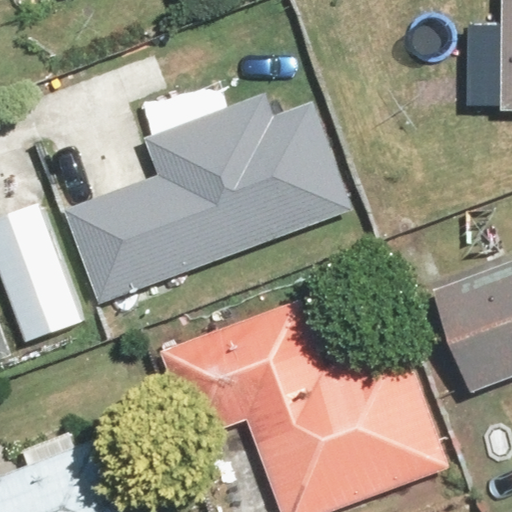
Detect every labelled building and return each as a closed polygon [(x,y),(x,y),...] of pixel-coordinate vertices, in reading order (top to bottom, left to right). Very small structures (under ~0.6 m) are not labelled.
[(74,210),(108,303),(366,210),(327,105),(288,119),(279,95),(159,138),(173,175),(74,210)] [(55,207),(0,226),(0,227),(41,342),(96,323),(55,207)] [(511,265),(452,287),(489,390),(511,382),(511,265)] [(0,365),(27,356),(0,281),(0,365)] [(213,444),(263,424),(297,511),(340,511),(461,466),(413,341),(373,356),(348,291),(179,356),(213,444)] [(0,511),(148,511),(119,437),(85,450),(78,434),(36,450),(41,465),(0,481),(0,511)]
